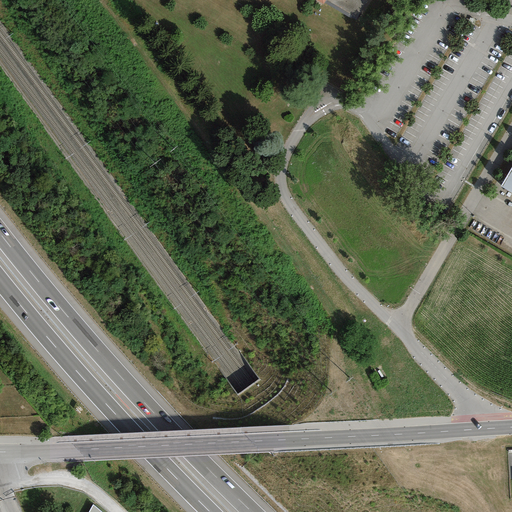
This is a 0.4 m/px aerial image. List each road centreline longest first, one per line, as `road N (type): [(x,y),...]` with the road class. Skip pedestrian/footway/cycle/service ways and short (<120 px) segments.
road 1 (tertiary): [(511,427),(0,452)]
road 2 (motorway): [(252,511),(117,373),(0,234)]
road 3 (motorway): [(0,281),(208,511)]
